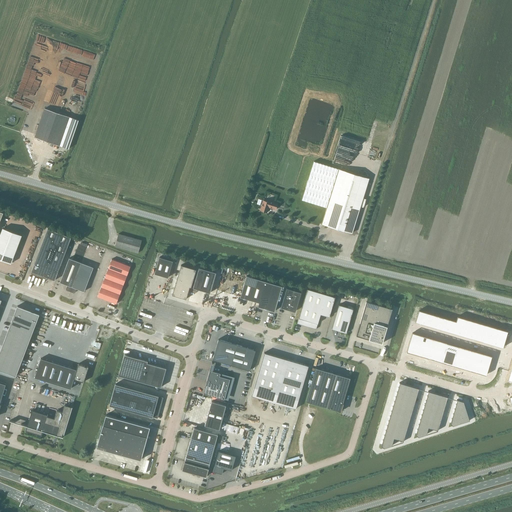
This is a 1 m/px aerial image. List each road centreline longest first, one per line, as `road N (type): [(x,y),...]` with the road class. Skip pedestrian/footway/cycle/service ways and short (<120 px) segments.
road 1 (unclassified): [(511,302),(213,233),(0,173)]
road 2 (unclassified): [(376,364),(344,457),(202,499),(155,486)]
road 3 (unclassified): [(193,354),(203,318),(211,315),(376,364)]
road 4 (unclassified): [(193,354),(0,282)]
road 5 (unclassified): [(511,464),(346,511)]
road 6 (unclassified): [(511,349),(498,387),(480,394),(376,364)]
road 7 (unclassified): [(155,486),(0,440)]
road 8 (unclassified): [(155,486),(193,354)]
road 9 (primary): [(511,477),(391,511)]
